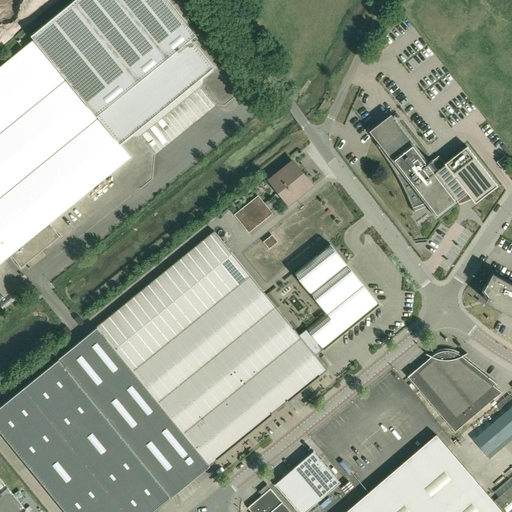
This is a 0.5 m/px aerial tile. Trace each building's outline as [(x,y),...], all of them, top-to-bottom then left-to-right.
[(74,0),(31,35),(35,39),(0,67),(0,263),(11,255),(21,268),(60,236),(49,223),(131,157),(120,144),(214,67),(191,39),(196,34),(167,0),(74,0)] [(391,114),(369,131),(379,143),(377,144),(388,160),(398,177),(407,194),(415,212),(415,211),(428,206),(437,217),(458,201),(460,203),(471,198),(475,203),(498,186),(467,146),(445,163),(441,159),(433,163),(432,161),(433,160),(432,159),(429,162),(396,120),(401,117),(397,111),(392,115),(391,114)] [(501,167),(510,160),(505,156),(497,162),(501,167)] [(291,163),(269,180),(288,204),(310,187),(291,163)] [(265,205),(258,196),(252,201),(244,207),(251,216),(265,205)] [(260,211),(266,206),(265,205),(251,216),(258,224),(266,218),(260,211)] [(0,405),(0,430),(66,511),(149,511),(171,495),(157,478),(195,447),(210,465),(327,370),(315,355),(323,349),(323,350),(379,304),(330,244),(293,274),(325,314),(297,336),(292,330),(213,232),(0,405)] [(486,300),(495,305),(511,314),(511,283),(493,272),(487,283),(486,285),(483,290),(484,291),(484,290),(488,295),(486,300)] [(467,352),(461,355),(457,353),(452,351),(446,351),(441,351),(436,353),(432,356),(426,353),(426,354),(431,356),(408,376),(408,377),(408,376),(455,431),(501,392),(493,385),(495,383),(496,384),(497,383),(462,356),(467,353),(467,352)] [(392,388),(401,385),(396,374),(388,378),(392,388)] [(511,511),(511,485),(493,501),(436,434),(345,511),(511,511)] [(299,511),(305,511),(341,482),(314,450),(275,484),(299,511)] [(0,511),(28,511),(0,477),(0,511)] [(252,511),(291,511),(270,488),(248,507),(252,511)]
